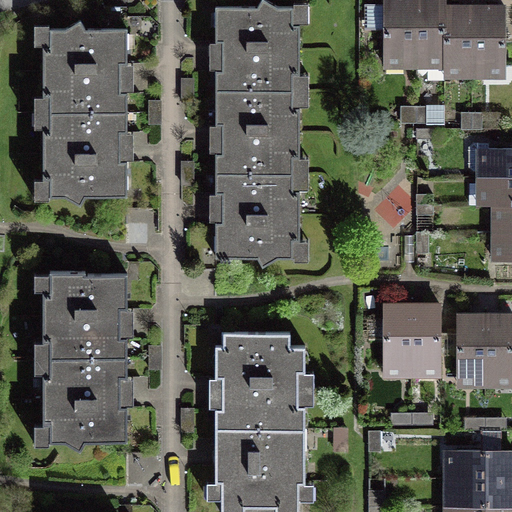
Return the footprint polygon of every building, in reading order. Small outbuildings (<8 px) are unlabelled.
[(215,70),(215,90),(293,90),(293,73),(300,73),(300,24),(293,24),(293,6),(278,6),(266,0),(260,0),(257,6),(215,6),(215,41),(223,41),(223,70),(215,70)] [(417,62),(417,1),(409,1),(406,0),(383,0),(384,56),(403,56),(409,62),(417,62)] [(426,0),(425,1),(417,1),(417,62),(425,62),(430,56),(445,56),(445,7),(444,0),(426,0)] [(472,73),(472,11),(463,11),(458,7),(445,7),(445,56),(445,73),(446,73),(446,66),(458,66),(465,73),(472,73)] [(482,11),(472,11),(472,73),(480,73),(486,66),(506,66),(506,7),(486,7),(482,11)] [(50,95),(50,112),(127,112),(127,92),(120,92),(120,63),(127,63),(127,28),(85,28),(80,19),(65,28),(50,28),(50,46),(43,46),(43,95),(50,95)] [(193,78),(181,78),(181,102),(193,102),(193,78)] [(215,152),(215,172),(293,173),(293,156),(300,156),(300,107),(293,107),(293,90),(215,90),(215,124),(223,124),(223,152),(215,152)] [(161,100),(148,100),(148,124),(161,124),(161,100)] [(427,105),(406,105),(406,122),(427,122),(427,105)] [(50,178),(50,196),(65,196),(80,204),(85,196),(127,196),(127,160),(121,160),(121,132),(127,132),(127,112),(50,112),(50,128),(43,128),(43,178),(50,178)] [(481,112),(461,112),(461,128),(481,128),(481,112)] [(433,128),(416,128),(415,138),(433,138),(433,128)] [(482,176),(511,176),(511,147),(488,148),(488,143),(474,143),(469,147),(470,166),(473,170),(482,170),(482,176)] [(193,161),(181,161),(181,184),(193,184),(193,161)] [(215,221),(215,256),(257,256),(263,265),(278,256),(293,256),(293,239),(300,239),(300,189),(293,189),(293,173),(215,172),(215,193),(223,193),(223,221),(215,221)] [(511,176),(482,176),(482,184),(472,183),(469,186),(469,204),(482,204),(511,203),(511,176)] [(433,194),(417,194),(417,214),(433,214),(433,194)] [(497,224),(497,232),(511,231),(511,203),(482,204),(482,205),(504,206),(504,219),(497,224)] [(511,231),(497,232),(497,239),(504,246),(503,260),(511,259),(511,231)] [(429,232),(417,232),(417,247),(429,247),(429,232)] [(50,342),(50,357),(127,357),(127,337),(120,337),(120,308),(127,308),(127,273),(85,273),(85,271),(50,270),(50,291),(43,291),(43,342),(50,342)] [(412,369),(412,309),(403,309),(399,305),(384,305),(384,363),(399,364),(405,369),(412,369)] [(421,309),(412,309),(412,369),(420,369),(426,364),(440,364),(441,305),(425,305),(421,309)] [(494,319),(486,319),(486,380),(494,379),(500,373),(511,373),(511,314),(499,315),(494,319)] [(486,380),(486,319),(477,319),(472,315),(457,315),(458,374),(472,374),(478,380),(486,380)] [(216,408),(215,428),(305,428),(305,404),(298,404),(298,370),(305,370),(305,345),(290,345),(290,331),(224,331),(224,345),(216,345),(216,377),(223,377),(223,408),(216,408)] [(161,344),(148,345),(148,369),(161,369),(161,344)] [(50,423),(50,441),(65,441),(80,449),(85,440),(127,441),(127,405),(120,405),(120,377),(127,377),(127,357),(50,357),(50,373),(43,373),(43,423),(50,423)] [(194,407),(182,407),(181,431),(194,431),(194,407)] [(428,412),(397,413),(397,424),(428,424),(428,412)] [(501,418),(470,418),(470,429),(501,429),(501,418)] [(222,481),(222,511),(245,511),(245,504),(276,504),(276,511),(299,511),(298,481),(305,481),(305,428),(215,428),(215,449),(224,449),(223,464),(215,464),(215,481),(222,481)] [(380,430),(369,430),(369,445),(380,445),(380,430)] [(452,470),(452,478),(510,478),(510,469),(511,467),(511,449),(458,450),(458,464),(452,470)] [(458,492),(458,506),(510,506),(511,505),(511,488),(510,487),(510,478),(452,478),(451,486),(458,492)] [(385,511),(385,495),(369,495),(369,511),(385,511)]
